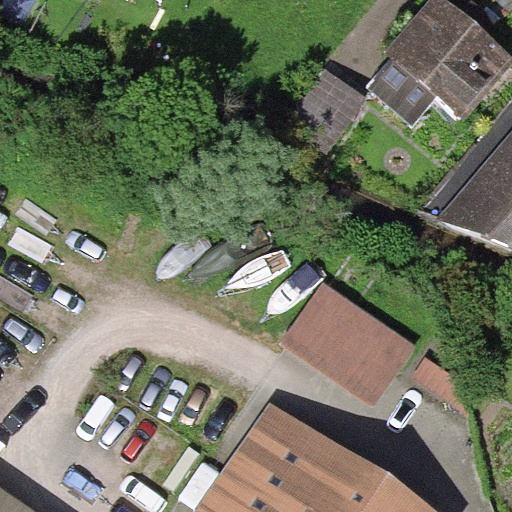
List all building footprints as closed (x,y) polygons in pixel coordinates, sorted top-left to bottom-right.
[(428,12),(388,61),(392,64),(432,96),(461,120),(501,72),(428,12)] [(432,96),(392,64),(368,93),(408,125),(432,96)] [(320,80),(305,102),(341,126),(356,105),(320,80)] [(511,141),(450,225),(511,249),(511,141)] [(321,291),(280,346),(361,407),(402,352),(321,291)] [(419,511),(267,412),(200,511),(419,511)] [(0,511),(15,511),(0,501),(0,511)]
